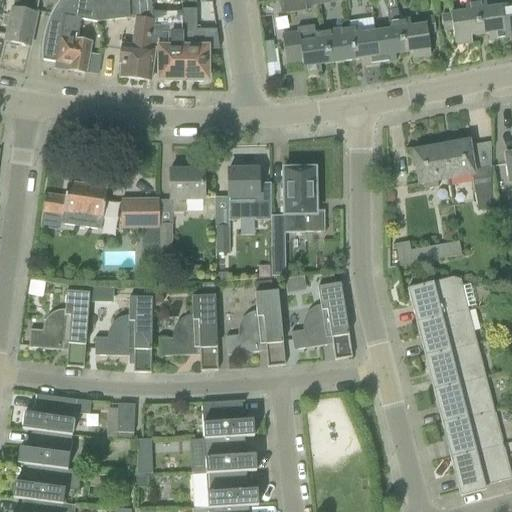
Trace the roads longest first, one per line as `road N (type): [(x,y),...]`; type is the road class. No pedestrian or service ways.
road 1 (residential): [(396,375),(370,259),(370,99)]
road 2 (residential): [(272,387),(131,391),(0,377)]
road 3 (residential): [(0,347),(39,100)]
road 4 (residential): [(39,100),(175,113),(250,108)]
road 5 (residential): [(370,99),(511,71)]
road 6 (residential): [(426,511),(396,375)]
road 7 (residential): [(292,511),(272,387)]
road 8 (residential): [(396,375),(272,387)]
road 9 (residential): [(250,108),(370,99)]
